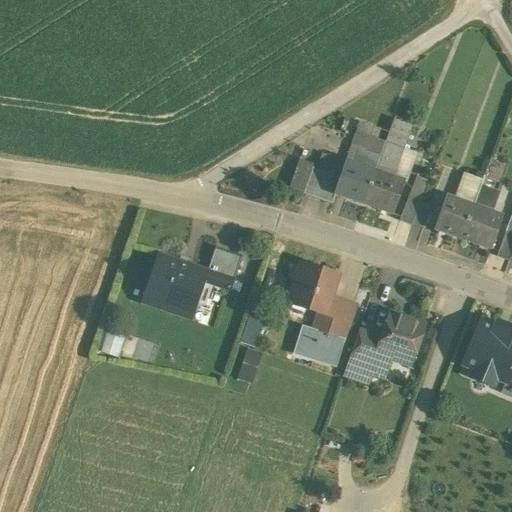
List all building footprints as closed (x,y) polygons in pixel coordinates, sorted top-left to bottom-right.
[(380,158),(375,173),(394,180),(410,133),(391,126),(384,145),(380,158)] [(384,145),(355,135),(350,149),(360,152),(380,158),(384,145)] [(360,152),(355,166),(346,162),(340,179),(334,195),(336,195),(363,205),(375,173),(380,158),(360,152)] [(340,179),(312,168),(302,195),(332,205),(336,195),(334,195),(340,179)] [(394,180),(375,173),(363,205),(392,215),(404,183),(394,180)] [(467,175),(458,203),(472,208),(482,181),(467,175)] [(415,178),(399,223),(411,227),(419,204),(426,182),(415,178)] [(482,181),(472,208),(489,214),(500,184),(483,178),(482,181)] [(458,203),(446,198),(435,230),(461,240),(472,208),(458,203)] [(419,204),(411,227),(423,231),(431,208),(419,204)] [(489,214),(472,208),(461,240),(490,250),(501,218),(489,214)] [(498,254),(510,258),(511,251),(511,235),(506,233),(498,254)] [(241,259),(215,250),(207,274),(208,274),(205,282),(231,291),(241,259)] [(207,274),(158,257),(142,302),(164,310),(167,302),(195,312),(205,282),(208,274),(207,274)] [(337,277),(302,266),(299,274),(296,273),(293,273),(291,276),(289,279),(290,282),(292,284),(295,286),(289,302),(317,311),(325,314),(329,299),(337,277)] [(353,306),(329,299),(325,314),(317,311),(311,330),(342,341),(353,306)] [(254,346),(264,320),(249,314),(238,341),(254,346)] [(424,327),(390,315),(383,333),(376,355),(378,355),(410,366),(424,327)] [(460,369),(503,386),(511,365),(511,333),(480,320),(460,369)] [(383,333),(361,326),(348,363),(372,372),(378,355),(376,355),(383,333)] [(106,327),(100,349),(154,364),(160,342),(106,327)] [(304,328),(297,352),(334,364),(342,341),(311,330),(304,328)] [(235,375),(250,382),(263,353),(248,346),(235,375)] [(511,365),(503,386),(500,393),(511,398),(511,365)]
